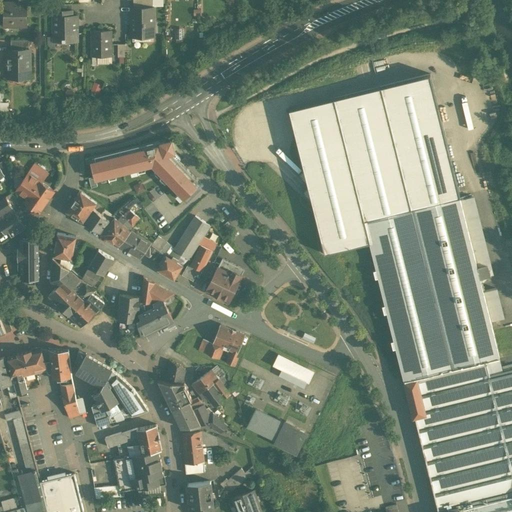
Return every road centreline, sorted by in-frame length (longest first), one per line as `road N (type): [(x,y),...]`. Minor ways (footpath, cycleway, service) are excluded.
road 1 (secondary): [(183,103),(295,32),(367,0)]
road 2 (tertiary): [(183,103),(298,261)]
road 3 (tertiary): [(356,343),(392,417),(420,511)]
road 4 (residential): [(209,304),(56,215)]
road 5 (residential): [(177,511),(172,437),(151,386),(129,361)]
road 6 (residential): [(356,343),(320,360),(245,321)]
